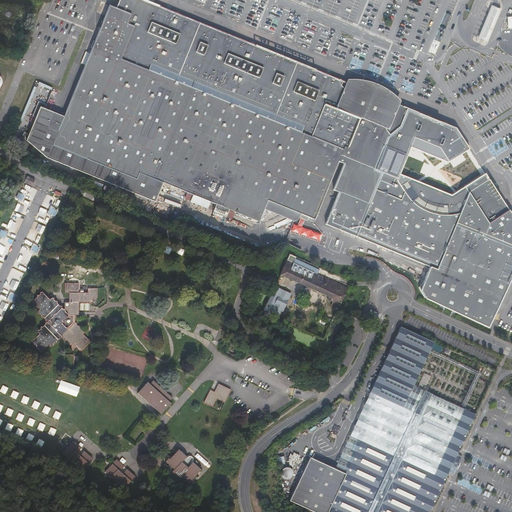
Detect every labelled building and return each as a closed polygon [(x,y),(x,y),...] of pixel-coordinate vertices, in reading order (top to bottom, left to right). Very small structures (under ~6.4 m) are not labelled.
[(139,0),(120,0),(116,10),(109,8),(66,115),(42,106),(26,146),(28,153),(156,204),(163,185),(192,196),(188,208),(201,214),(206,202),(235,213),(237,207),(262,216),(265,209),(294,221),(299,219),(300,218),(313,224),(339,162),(343,164),(332,190),(338,192),(324,225),(430,267),(424,284),(419,288),(423,299),(489,327),(511,278),(511,210),(503,196),(496,187),(490,178),(457,127),(401,104),(374,94),(347,84),(244,41),(242,43),(239,41),(236,40),(236,38),(148,3),(144,2),(141,0),(139,0)] [(492,5),(478,37),(483,39),(488,41),(501,9),(496,7),(492,5)] [(244,41),(248,38),(241,36),(236,33),(236,38),(236,40),(239,41),(242,43),(244,41)] [(393,93),(382,86),(378,85),(371,83),(362,81),(349,80),(347,84),(374,94),(401,104),(402,102),(393,93)] [(498,181),(494,175),(490,178),(496,187),(503,196),(506,194),(503,188),(507,185),(505,182),(502,178),(498,181)] [(25,196),(18,193),(15,199),(22,202),(25,196)] [(57,211),(51,208),(48,214),(55,217),(57,211)] [(40,248),(33,245),(30,251),(37,254),(40,248)] [(315,268),(295,259),(293,263),(317,274),(322,265),(318,263),(315,268)] [(182,269),(189,273),(194,264),(187,260),(182,269)] [(338,309),(348,288),(317,274),(293,263),(287,261),(281,275),(306,286),(305,288),(310,290),(310,289),(328,297),(334,300),(333,302),(331,306),(338,309)] [(38,348),(39,350),(39,351),(42,351),(49,344),(51,346),(52,346),(53,345),(54,343),(56,343),(56,341),(61,336),(63,336),(63,338),(65,338),(65,340),(67,340),(70,343),(71,345),(73,344),(80,351),(83,348),(85,347),(85,345),(90,340),(90,339),(88,339),(83,335),(83,333),(84,332),(84,331),(82,330),(80,328),(80,327),(80,326),(78,326),(77,324),(77,323),(74,322),(74,315),(78,315),(78,302),(92,302),(93,298),(97,298),(97,288),(88,288),(88,293),(79,292),(79,283),(65,283),(65,292),(69,293),(69,306),(65,307),(65,310),(62,308),(62,306),(59,306),(57,303),(57,301),(55,301),(54,300),(53,298),(52,298),(50,300),(42,292),(40,292),(40,294),(39,295),(37,295),(37,297),(32,302),(40,309),(37,311),(38,314),(39,314),(41,315),(41,317),(43,317),(45,319),(45,322),(45,323),(43,326),(41,327),(41,328),(39,330),(38,330),(38,332),(39,334),(34,339),(32,340),(32,341),(36,346),(36,348),(38,348)] [(275,306),(282,290),(275,286),(268,303),(275,306)] [(17,297),(10,294),(8,300),(14,303),(17,297)] [(432,341),(398,326),(368,392),(334,468),(309,457),(289,500),(314,511),(428,511),(443,479),(448,476),(452,474),(460,456),(455,453),(463,435),(473,413),(493,370),(432,341)] [(76,396),(80,386),(61,380),(58,390),(76,396)] [(171,398),(153,381),(150,385),(147,383),(138,393),(161,413),(170,404),(169,401),(171,398)] [(231,390),(219,384),(215,392),(211,390),(205,402),(213,406),(217,398),(225,402),(231,390)] [(77,453),(81,448),(73,442),(63,453),(68,458),(67,460),(74,466),(75,465),(81,470),(92,459),(85,452),(80,456),(77,453)] [(189,455),(186,458),(178,450),(169,459),(168,458),(166,462),(174,470),(173,472),(179,478),(181,476),(190,483),(193,481),(192,479),(200,470),(192,463),(194,461),(194,458),(193,456),(191,455),(189,455)] [(120,471),(124,467),(116,460),(106,471),(111,476),(110,478),(118,485),(119,484),(124,488),(135,477),(127,470),(123,474),(120,471)] [(295,474),(290,466),(281,472),(287,479),(295,474)]
